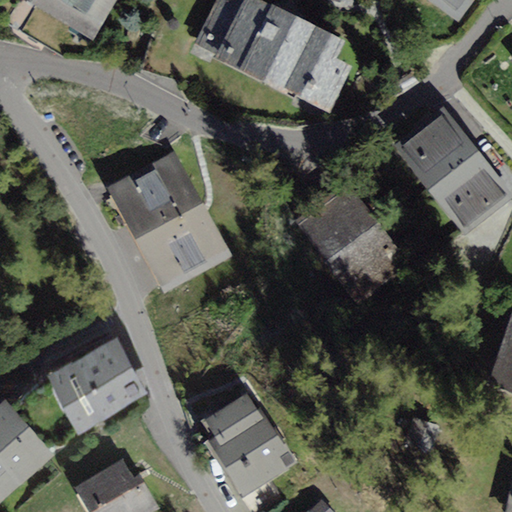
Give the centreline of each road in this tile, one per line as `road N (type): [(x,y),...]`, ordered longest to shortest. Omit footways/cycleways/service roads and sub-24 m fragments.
road 1 (residential): [(505,0),(446,75),(387,115),(333,135),(255,135),(70,70),(0,58)]
road 2 (residential): [(0,76),(104,242),(209,511)]
